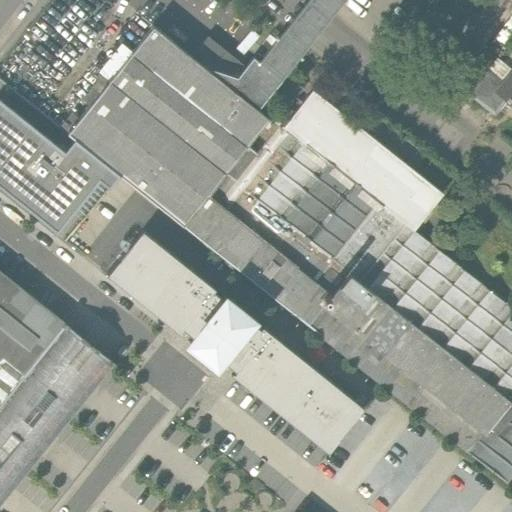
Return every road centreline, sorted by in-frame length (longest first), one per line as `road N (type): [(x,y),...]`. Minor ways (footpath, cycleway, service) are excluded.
road 1 (unclassified): [(293,0),(472,147)]
road 2 (unclassified): [(179,373),(0,236)]
road 3 (unclassified): [(179,373),(73,511)]
